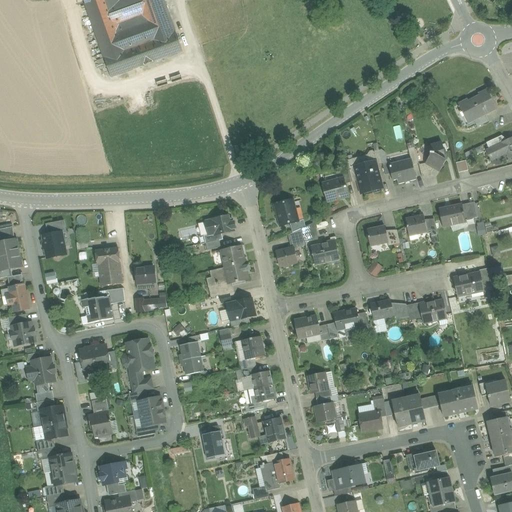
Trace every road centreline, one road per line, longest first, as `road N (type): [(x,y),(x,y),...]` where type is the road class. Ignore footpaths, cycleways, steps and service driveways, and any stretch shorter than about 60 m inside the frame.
road 1 (residential): [(60,341),(139,326),(155,328),(162,339),(178,433),(84,458)]
road 2 (tertiary): [(239,181),(426,60),(466,43)]
road 3 (residential): [(360,291),(350,221),(511,174)]
road 4 (residential): [(478,511),(455,429),(307,460)]
road 5 (tertiary): [(20,200),(165,197),(239,181)]
road 6 (residential): [(274,309),(307,460)]
road 7 (residential): [(60,341),(47,333),(20,200)]
road 8 (residential): [(239,181),(274,309)]
